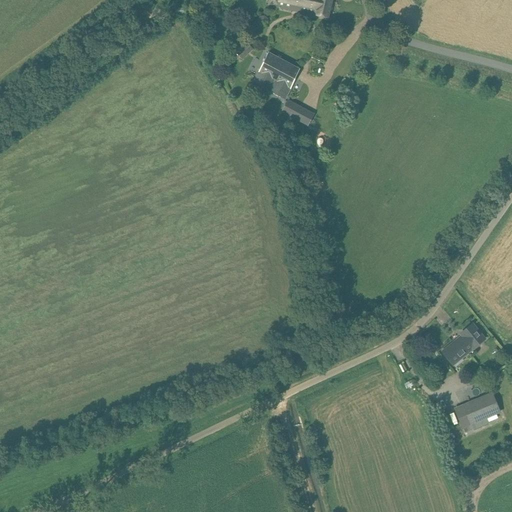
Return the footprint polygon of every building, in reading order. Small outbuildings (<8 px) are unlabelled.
[(332,0),(278,0),(277,7),(318,16),(328,18),(332,0)] [(238,45),(233,50),(243,59),(253,49),(247,42),(241,48),(238,45)] [(291,88),(300,69),(268,52),(259,72),(254,82),(285,99),(290,88),(291,88)] [(288,100),(282,112),(295,119),(301,107),(288,100)] [(485,339),(473,324),(461,334),(462,335),(442,352),(452,366),(485,339)] [(502,411),(494,393),(455,409),(463,427),(486,418),(496,414),(502,411)] [(496,414),(486,418),(488,422),(498,418),(496,414)]
